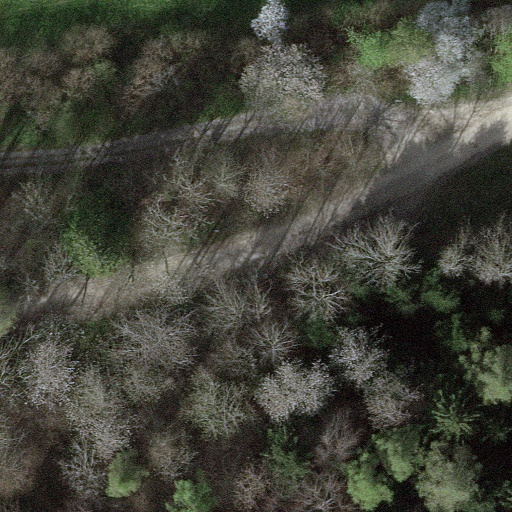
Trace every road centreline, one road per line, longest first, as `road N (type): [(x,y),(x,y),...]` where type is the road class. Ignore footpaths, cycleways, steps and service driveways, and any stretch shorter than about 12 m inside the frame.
road 1 (track): [(0,328),(366,202),(397,180),(413,140),(511,108)]
road 2 (track): [(0,158),(327,111),(377,118),(413,140)]
